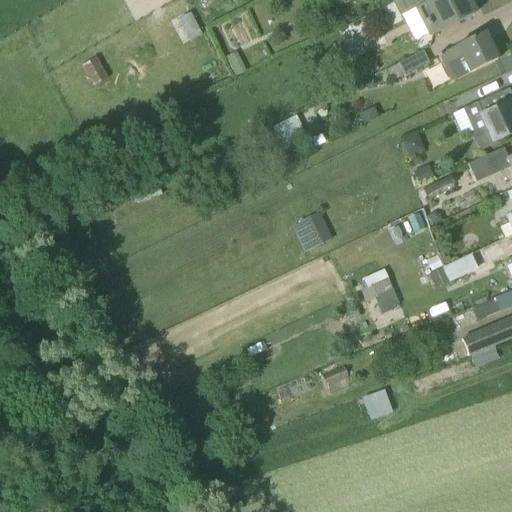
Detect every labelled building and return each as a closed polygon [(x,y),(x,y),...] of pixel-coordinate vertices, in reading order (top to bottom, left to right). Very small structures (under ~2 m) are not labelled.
[(397,0),(406,13),(417,8),(432,36),(474,15),(466,0),(397,0)] [(347,21),(340,9),(321,18),(328,30),(347,21)] [(483,34),(437,56),(451,83),(497,61),(483,34)] [(225,58),(235,77),(246,72),(236,52),(225,58)] [(423,52),(386,71),(391,82),(403,76),(404,78),(429,64),(423,52)] [(362,78),(354,61),(340,68),(342,73),(348,84),(362,78)] [(471,137),(476,148),(483,151),(492,147),(493,143),(511,134),(511,112),(509,105),(511,102),(511,98),(508,89),(476,104),(462,110),(473,133),(471,137)] [(271,129),(274,134),(268,135),(270,148),(280,144),(284,151),(300,143),(296,136),(304,132),(295,117),(271,129)] [(475,184),(487,178),(510,167),(511,172),(511,157),(507,160),(502,149),(467,165),(475,184)] [(428,166),(413,173),(420,187),(435,180),(428,166)] [(149,202),(163,195),(159,186),(145,193),(149,202)] [(429,217),(433,225),(443,221),(441,215),(434,213),(429,215),(429,217)] [(504,239),(511,235),(511,213),(505,217),(509,224),(499,228),(504,239)] [(301,224),(304,231),(310,244),(312,249),(332,240),(320,215),(301,224)] [(443,263),(449,278),(477,266),(471,251),(443,263)] [(426,261),(427,263),(431,272),(442,267),(438,258),(437,256),(426,261)] [(429,275),(435,289),(450,283),(444,269),(429,275)] [(371,287),(388,280),(384,270),(361,280),(365,290),(371,287)] [(377,297),(393,290),(388,280),(372,288),(377,297)] [(374,297),(375,296),(371,287),(365,290),(361,292),(366,302),(366,303),(375,298),(374,297)] [(495,299),(480,305),(485,318),(500,312),(495,299)] [(511,322),(511,320),(464,339),(470,356),(511,338),(511,322)] [(362,396),(371,419),(393,411),(384,388),(362,396)]
